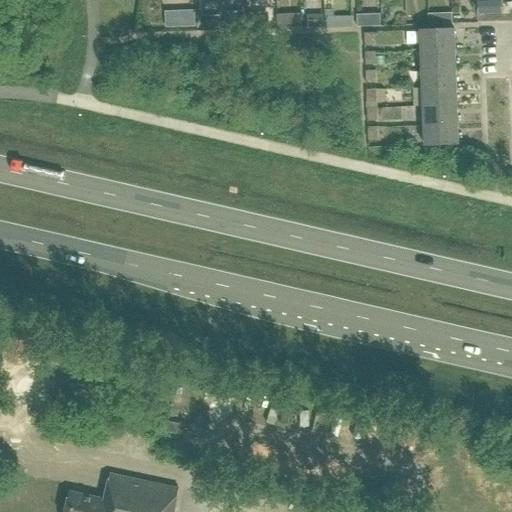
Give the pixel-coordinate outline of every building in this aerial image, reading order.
[(501,1),(490,1),(490,13),(502,13),(501,1)] [(195,11),(183,12),(183,28),(195,27),(195,11)] [(287,16),(278,16),(278,30),(287,30),(287,16)] [(421,51),(456,49),(455,29),(420,31),(421,51)] [(375,34),(365,34),(365,46),(375,46),(375,34)] [(422,69),(457,68),(456,49),(421,51),(422,69)] [(366,65),(376,65),(376,53),(366,53),(366,65)] [(423,88),(458,87),(457,68),(422,69),(423,88)] [(367,84),(377,84),(376,72),(366,72),(367,84)] [(424,107),(458,105),(458,87),(423,88),(424,107)] [(367,103),(368,103),(377,103),(377,90),(367,90),(367,103)] [(424,126),(459,124),(458,105),(424,107),(424,126)] [(368,121),(378,121),(378,109),(368,109),(368,121)] [(459,124),(424,126),(425,145),(460,144),(459,124)] [(369,140),(379,140),(378,128),(368,128),(369,140)] [(105,499),(71,492),(66,511),(174,511),(180,489),(145,482),(111,474),(105,499)]
